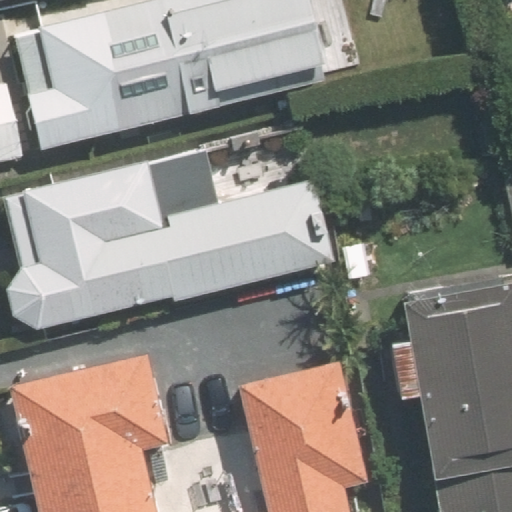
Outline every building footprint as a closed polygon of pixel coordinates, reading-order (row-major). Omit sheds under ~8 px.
[(106,0),(20,21),(49,141),(336,73),(318,0),(106,0)] [(0,154),(27,148),(11,76),(0,78),(0,154)] [(46,320),(345,253),(327,171),(228,193),(216,139),(14,184),(30,256),(17,279),(22,304),(46,320)] [(511,511),(511,268),(412,285),(449,511),(511,511)] [(159,340),(23,370),(54,511),(360,511),(353,478),(378,472),(351,351),(246,375),(276,506),(250,511),(172,511),(156,435),(180,429),(159,340)]
